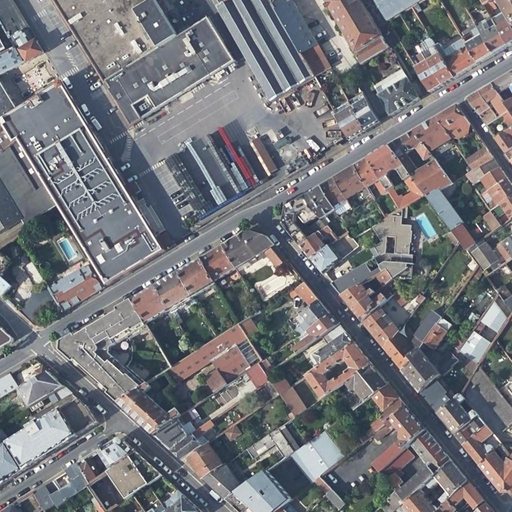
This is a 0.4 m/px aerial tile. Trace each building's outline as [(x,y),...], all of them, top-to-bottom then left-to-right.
[(0,0),(0,24),(14,49),(0,56),(0,119),(2,122),(0,122),(0,157),(13,147),(16,145),(22,140),(38,168),(49,185),(61,206),(74,229),(91,257),(108,286),(166,252),(159,240),(133,197),(140,192),(132,180),(125,184),(63,83),(19,111),(15,104),(0,79),(0,77),(26,64),(43,53),(10,0),(0,0)] [(52,0),(105,84),(107,83),(111,90),(109,91),(132,128),(143,121),(142,120),(211,77),(204,65),(185,32),(179,36),(166,15),(156,0),(52,0)] [(156,0),(166,15),(173,10),(167,0),(156,0)] [(220,0),(223,4),(217,8),(274,103),(316,78),(273,4),(270,0),(220,0)] [(302,17),(292,0),(279,0),(273,4),(316,78),(332,69),(325,57),(327,55),(325,52),(323,53),(302,17)] [(292,0),(302,17),(326,1),(325,0),(292,0)] [(325,0),(326,1),(351,45),(378,29),(361,2),(364,0),(325,0)] [(374,0),(380,9),(395,0),(374,0)] [(395,0),(380,9),(384,16),(409,0),(395,0)] [(424,0),(409,0),(384,16),(388,23),(412,8),(417,5),(424,0)] [(511,0),(494,0),(485,6),(491,17),(494,21),(509,47),(511,45),(511,0)] [(420,12),(417,5),(412,8),(416,15),(420,12)] [(210,17),(185,32),(204,65),(211,77),(236,62),(210,17)] [(491,17),(476,26),(495,56),(502,51),(509,47),(494,21),(491,17)] [(461,36),(464,40),(479,65),(486,60),(495,56),(476,26),(472,19),(467,22),(471,30),(461,36)] [(432,52),(425,56),(443,86),(449,83),(456,79),(436,48),(431,39),(428,40),(430,43),(427,45),(432,52)] [(441,45),(436,48),(456,79),(470,70),(479,65),(464,40),(459,43),(463,50),(449,59),(441,45)] [(439,89),(443,86),(425,56),(416,41),(412,43),(419,55),(418,56),(424,65),(418,69),(433,93),(439,89)] [(375,87),(381,96),(409,80),(403,71),(375,87)] [(511,73),(507,76),(493,85),(499,94),(511,86),(511,73)] [(381,96),(392,117),(407,108),(421,100),(409,80),(381,96)] [(503,117),(504,116),(511,112),(507,104),(506,105),(499,94),(493,85),(486,89),(480,93),(488,104),(492,101),(503,117)] [(491,109),(488,104),(480,93),(476,95),(469,99),(480,115),(491,109)] [(364,95),(350,103),(353,109),(368,101),(364,95)] [(368,101),(353,109),(366,132),(372,129),(379,125),(381,123),(368,101)] [(335,112),(339,118),(353,109),(350,103),(335,112)] [(469,133),(471,125),(458,106),(448,112),(438,118),(450,137),(461,139),(469,133)] [(492,110),(493,112),(498,119),(501,118),(494,108),(492,110)] [(353,109),(339,118),(352,141),(360,136),(366,132),(353,109)] [(493,112),(482,119),(488,126),(498,119),(493,112)] [(452,140),(450,137),(438,118),(427,125),(415,132),(433,157),(436,160),(440,157),(437,151),(452,140)] [(498,130),(502,137),(511,131),(511,129),(509,124),(498,130)] [(511,131),(502,137),(497,140),(507,154),(511,149),(511,131)] [(426,162),(433,157),(415,132),(403,139),(391,146),(394,152),(397,157),(401,162),(404,167),(408,172),(412,176),(414,180),(427,196),(429,198),(436,208),(455,233),(462,242),(468,251),(477,245),(439,193),(454,184),(437,162),(419,172),(408,156),(417,150),(426,162)] [(198,217),(259,185),(242,153),(226,161),(211,134),(163,159),(180,191),(171,196),(181,216),(194,209),(198,217)] [(253,143),(271,174),(278,170),(259,138),(253,143)] [(32,171),(38,168),(22,140),(16,145),(32,171)] [(398,205),(404,202),(396,188),(397,187),(390,177),(391,173),(395,170),(399,173),(420,200),(427,196),(414,180),(412,176),(408,172),(404,167),(401,162),(397,157),(394,152),(391,146),(381,152),(370,159),(386,185),(391,193),(392,195),(398,205)] [(27,226),(61,206),(49,185),(39,191),(13,147),(0,157),(0,233),(19,222),(24,220),(27,226)] [(468,162),(475,171),(495,160),(487,149),(468,162)] [(380,189),(386,185),(370,159),(362,164),(356,168),(369,188),(377,184),(380,189)] [(467,176),(474,186),(477,184),(479,182),(482,180),(487,176),(501,169),(495,160),(475,171),(467,176)] [(365,192),(368,197),(373,194),(372,193),(369,188),(356,168),(349,172),(336,180),(348,198),(365,188),(365,192)] [(482,180),(487,188),(489,191),(496,186),(509,180),(501,169),(487,176),(482,180)] [(354,207),(350,202),(349,200),(348,198),(336,180),(331,183),(322,188),(335,206),(345,201),(346,202),(344,205),(348,211),(354,207)] [(491,194),(495,201),(499,206),(502,204),(506,201),(511,198),(511,184),(509,180),(496,186),(489,191),(491,194)] [(482,191),(477,184),(474,186),(481,196),(489,191),(487,188),(482,191)] [(335,206),(322,188),(311,194),(307,197),(322,218),(323,219),(324,220),(331,228),(337,234),(341,240),(352,233),(348,227),(341,232),(332,219),(329,219),(328,217),(337,210),(335,206)] [(486,197),(491,194),(489,191),(481,196),(484,201),(487,199),(486,197)] [(375,198),(374,196),(373,194),(368,197),(363,200),(365,204),(375,198)] [(308,226),(322,218),(307,197),(290,207),(287,209),(285,226),(295,239),(302,247),(331,228),(324,220),(309,231),(305,234),(299,226),(301,218),(308,226)] [(511,219),(511,198),(506,201),(502,204),(511,220),(511,219)] [(487,206),(492,212),(497,208),(499,206),(495,201),(487,206)] [(407,207),(404,202),(398,205),(401,211),(407,207)] [(401,211),(373,228),(381,243),(374,249),(378,254),(380,257),(377,260),(383,269),(386,272),(389,271),(395,279),(399,276),(415,265),(415,255),(411,255),(414,232),(411,232),(411,225),(402,225),(403,219),(409,219),(407,207),(401,211)] [(502,214),(497,208),(492,212),(497,220),(500,218),(499,216),(502,214)] [(502,227),(497,220),(492,212),(483,219),(493,233),(502,227)] [(26,232),(19,222),(0,233),(0,248),(1,250),(20,235),(26,232)] [(469,233),(474,239),(483,233),(478,227),(469,233)] [(332,236),(336,244),(341,240),(337,234),(331,228),(302,247),(308,254),(312,260),(330,248),(325,241),(332,236)] [(88,259),(91,257),(74,229),(71,231),(88,259)] [(276,246),(269,237),(249,231),(235,239),(224,246),(239,271),(241,270),(240,268),(250,262),(253,264),(258,261),(257,257),(265,253),(276,246)] [(356,238),(352,233),(341,240),(336,244),(330,248),(312,260),(325,275),(344,260),(343,259),(359,247),(359,245),(354,239),(356,238)] [(458,247),(462,242),(455,233),(450,236),(458,247)] [(500,236),(506,245),(510,242),(504,233),(500,236)] [(166,235),(159,240),(166,252),(173,247),(166,235)] [(484,240),(478,244),(480,246),(482,248),(476,253),(488,270),(499,261),(488,244),(484,240)] [(471,254),(480,246),(478,244),(477,245),(468,251),(471,254)] [(507,258),(511,254),(511,253),(506,245),(500,249),(507,258)] [(236,273),(239,271),(224,246),(213,252),(202,259),(215,282),(235,270),(236,273)] [(288,260),(276,246),(265,253),(274,267),(288,260)] [(0,294),(3,297),(12,287),(0,276),(12,263),(0,252),(0,294)] [(194,298),(214,286),(217,284),(215,282),(202,259),(191,266),(180,272),(194,297),(194,298)] [(337,290),(343,298),(363,286),(368,283),(377,277),(385,273),(383,269),(377,260),(368,265),(333,286),(337,290)] [(511,260),(510,262),(499,270),(488,278),(498,291),(508,284),(511,281),(511,260)] [(91,266),(54,287),(51,289),(64,312),(89,298),(105,288),(91,266)] [(484,272),(480,266),(474,274),(479,279),(484,272)] [(389,271),(386,272),(385,273),(377,277),(384,288),(395,279),(389,271)] [(175,309),(191,299),(194,297),(180,272),(167,280),(156,286),(171,312),(175,309)] [(45,279),(51,289),(54,287),(48,277),(45,279)] [(301,336),(309,331),(332,315),(327,309),(306,283),(290,293),(293,298),(300,294),(303,300),(305,299),(312,307),(304,314),(310,322),(298,331),(301,336)] [(368,283),(363,286),(370,295),(374,292),(368,283)] [(377,304),(372,298),(355,312),(359,317),(364,323),(381,308),(402,289),(398,284),(389,292),(378,302),(377,304)] [(511,298),(511,289),(508,284),(498,291),(501,295),(507,303),(511,298)] [(171,318),(174,317),(171,312),(156,286),(145,293),(133,300),(151,330),(154,328),(151,323),(168,314),(171,318)] [(376,294),(374,292),(370,295),(363,286),(343,298),(349,305),(355,312),(372,298),(376,294)] [(511,309),(507,303),(501,295),(466,344),(460,352),(463,354),(467,357),(474,361),(475,362),(482,366),(511,318),(511,309)] [(423,304),(427,299),(424,297),(422,296),(419,301),(423,304)] [(116,355),(151,330),(133,300),(124,306),(113,312),(60,344),(60,346),(59,349),(104,390),(112,397),(120,404),(129,398),(116,379),(119,375),(120,372),(121,370),(121,366),(120,363),(119,360),(117,357),(116,355)] [(410,345),(400,334),(384,348),(404,372),(416,362),(413,357),(421,349),(426,343),(444,318),(451,308),(443,302),(436,312),(435,311),(417,336),(419,337),(415,342),(410,345)] [(392,322),(381,308),(364,323),(384,348),(400,334),(401,333),(395,326),(392,328),(389,325),(392,322)] [(183,322),(175,309),(171,312),(174,317),(179,324),(183,322)] [(299,353),(330,333),(341,325),(336,320),(332,315),(309,331),(313,336),(295,349),(299,353)] [(251,318),(241,325),(250,339),(261,332),(251,318)] [(454,325),(444,318),(426,343),(436,350),(454,325)] [(217,393),(249,371),(261,363),(264,361),(257,350),(250,339),(241,325),(168,372),(176,386),(212,363),(219,372),(207,380),(217,393)] [(317,355),(317,356),(324,365),(356,344),(352,339),(344,329),(341,325),(330,333),(336,342),(317,355)] [(0,350),(12,343),(13,339),(0,327),(0,350)] [(440,371),(421,349),(413,357),(416,362),(404,372),(414,384),(422,394),(438,380),(443,376),(445,378),(454,369),(453,368),(460,362),(461,361),(457,357),(460,352),(466,344),(460,340),(455,347),(458,349),(454,354),(453,352),(440,365),(443,369),(440,371)] [(356,344),(324,365),(331,370),(340,364),(342,365),(346,362),(349,363),(352,368),(352,370),(347,374),(347,375),(339,381),(348,383),(373,365),(365,355),(356,344)] [(461,361),(460,362),(461,363),(467,357),(463,354),(460,352),(457,357),(461,361)] [(314,359),(320,368),(324,365),(317,356),(314,359)] [(268,358),(264,361),(261,363),(269,374),(276,369),(268,358)] [(482,366),(475,362),(470,370),(476,374),(481,367),(482,366)] [(260,389),(266,385),(273,380),(269,374),(261,363),(249,371),(260,389)] [(293,387),(281,395),(293,413),(297,418),(348,383),(339,381),(337,380),(333,383),(330,383),(327,378),(327,375),(332,371),(331,370),(324,365),(320,368),(308,376),(322,397),(314,401),(306,406),(293,387)] [(354,411),(374,397),(390,386),(382,376),(373,365),(348,383),(352,389),(356,390),(362,398),(351,406),(354,411)] [(280,394),(281,395),(293,387),(302,381),(299,377),(291,383),(287,376),(286,377),(278,367),(276,369),(269,374),(273,380),(266,385),(275,398),(280,394)] [(511,408),(500,393),(481,367),(476,374),(472,380),(507,428),(511,424),(511,408)] [(53,405),(72,394),(58,381),(44,368),(35,373),(39,379),(21,391),(34,413),(45,406),(43,402),(49,398),(53,405)] [(0,397),(15,389),(7,376),(0,379),(0,397)] [(156,380),(129,398),(120,404),(138,420),(144,426),(155,436),(183,416),(179,410),(170,415),(146,393),(153,389),(159,390),(161,389),(156,380)] [(449,394),(438,380),(422,394),(431,406),(439,415),(449,407),(454,403),(448,395),(449,394)] [(511,408),(511,382),(500,393),(511,408)] [(374,397),(387,413),(401,400),(395,392),(390,386),(374,397)] [(225,404),(237,394),(232,387),(219,397),(225,404)] [(466,401),(462,396),(454,403),(449,407),(439,415),(449,427),(456,436),(480,418),(476,413),(471,417),(461,405),(466,401)] [(389,415),(387,417),(374,428),(374,429),(378,433),(408,408),(406,405),(401,400),(387,413),(389,415)] [(71,406),(63,411),(78,436),(98,423),(88,408),(80,401),(71,406)] [(374,466),(382,474),(408,449),(413,445),(427,431),(415,417),(408,408),(378,433),(373,437),(378,442),(395,424),(400,430),(403,433),(403,438),(404,441),(405,442),(401,445),(398,445),(374,466)] [(79,437),(78,436),(63,411),(63,410),(41,424),(40,422),(30,428),(31,431),(10,444),(26,470),(52,454),(79,437)] [(188,413),(183,416),(155,436),(167,447),(172,452),(191,437),(184,427),(188,424),(193,421),(188,413)] [(487,427),(480,418),(456,436),(462,444),(464,446),(487,427)] [(212,423),(195,434),(191,437),(172,452),(181,459),(183,462),(204,448),(198,439),(203,436),(215,427),(212,423)] [(195,434),(188,424),(184,427),(191,437),(195,434)] [(224,432),(230,442),(242,433),(235,424),(224,432)] [(285,426),(279,430),(295,452),(295,451),(297,450),(301,448),(285,426)] [(489,437),(498,448),(501,445),(487,427),(464,446),(472,457),(481,467),(491,459),(489,455),(494,451),(495,450),(493,447),(489,445),(487,447),(486,445),(482,447),(480,445),(489,437)] [(275,445),(285,459),(295,452),(279,430),(279,429),(247,451),(253,459),(275,445)] [(372,438),(373,437),(378,433),(374,429),(369,433),(372,438)] [(320,478),(347,457),(327,430),(301,448),(297,450),(320,479),(320,478)] [(0,485),(9,480),(24,470),(9,444),(10,444),(2,431),(0,432),(0,485)] [(416,457),(408,449),(382,474),(398,494),(407,504),(453,463),(442,449),(427,431),(413,445),(426,462),(430,467),(409,488),(400,477),(404,474),(402,470),(416,457)] [(206,441),(203,436),(198,439),(204,448),(208,444),(211,442),(209,439),(206,441)] [(105,460),(113,471),(138,454),(122,439),(120,440),(100,452),(105,460)] [(225,468),(208,444),(204,448),(183,462),(196,474),(199,472),(201,475),(205,482),(225,468)] [(503,462),(494,451),(489,455),(491,459),(481,467),(496,486),(502,493),(506,493),(511,492),(511,461),(509,460),(511,457),(501,445),(498,448),(507,459),(503,462)] [(127,502),(163,477),(148,463),(142,457),(138,454),(113,471),(109,473),(113,479),(127,502)] [(102,478),(90,459),(80,465),(93,485),(102,478)] [(231,463),(225,468),(205,482),(215,491),(227,502),(247,487),(231,463)] [(440,511),(451,502),(469,482),(462,473),(453,463),(407,504),(398,511),(440,511)] [(54,482),(62,493),(68,501),(88,488),(93,485),(80,465),(74,469),(69,472),(76,484),(69,489),(61,477),(58,479),(54,482)] [(274,479),(267,472),(247,487),(227,502),(236,510),(238,511),(280,511),(290,505),(295,500),(274,479)] [(315,483),(328,496),(333,492),(320,478),(320,479),(315,483)] [(485,502),(469,482),(451,502),(457,509),(460,506),(467,498),(469,500),(472,505),(476,511),(485,502)] [(45,511),(57,504),(54,498),(46,487),(41,490),(40,490),(35,494),(44,509),(45,511)] [(172,500),(164,506),(167,511),(201,511),(179,492),(172,500)] [(347,506),(333,492),(328,496),(327,498),(340,511),(347,506)] [(62,493),(54,498),(57,504),(60,508),(69,502),(68,501),(62,493)] [(40,511),(44,509),(35,494),(31,496),(24,501),(30,511),(40,511)] [(398,494),(386,506),(389,509),(387,511),(388,511),(398,511),(407,504),(398,494)] [(21,503),(17,505),(20,511),(30,511),(24,501),(21,503)] [(457,511),(459,511),(457,509),(451,502),(440,511),(457,511)]
